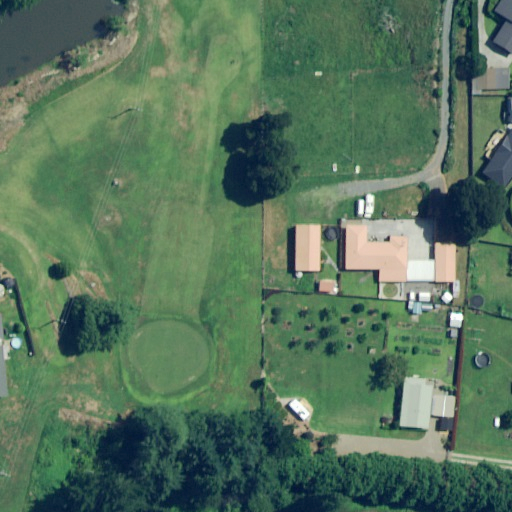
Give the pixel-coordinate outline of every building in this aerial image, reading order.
[(511,52),(511,0),(494,0),(488,10),(501,18),(487,41),(510,55),(511,52)] [(506,88),(506,68),(482,68),(482,88),(506,88)] [(315,225),(290,225),(289,270),(315,271),(315,225)] [(433,243),(433,225),(387,225),(386,236),(386,242),(362,242),(362,225),(341,225),(341,269),(376,269),(376,281),(452,281),(452,243),(433,243)] [(411,377),(400,376),(396,426),(426,428),(427,415),(450,416),(452,397),(428,395),(429,378),(411,377)]
